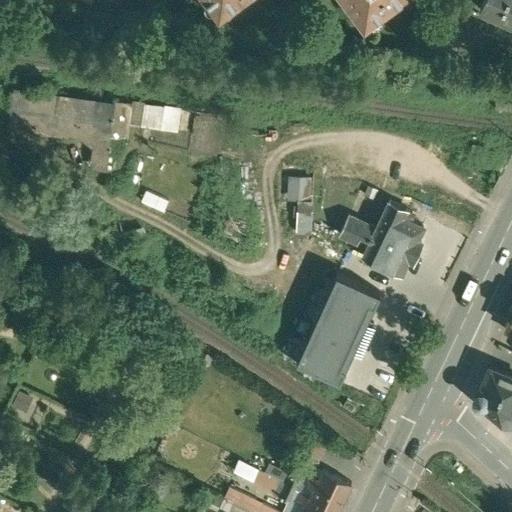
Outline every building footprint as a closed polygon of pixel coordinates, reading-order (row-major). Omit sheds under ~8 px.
[(209,0),(221,15),(240,0),(209,0)] [(400,0),(347,0),(366,25),(400,0)] [(511,0),(487,0),(482,11),(511,25),(511,0)] [(14,93),(0,91),(0,118),(10,120),(14,93)] [(114,105),(14,91),(14,93),(10,120),(97,132),(111,134),(114,105)] [(132,102),(115,99),(114,105),(111,134),(127,136),(132,102)] [(111,134),(97,132),(92,163),(107,166),(111,134)] [(3,153),(0,151),(0,173),(2,174),(14,145),(7,143),(3,153)] [(472,152),(483,153),(484,144),(473,143),(472,152)] [(312,176),(288,175),(287,198),(298,199),(311,199),(312,176)] [(311,199),(298,199),(297,232),(312,232),(313,199),(311,199)] [(389,200),(377,227),(350,213),(340,233),(357,241),(361,233),(372,238),(364,253),(402,271),(409,257),(413,259),(422,240),(418,238),(424,225),(410,218),(413,211),(389,200)] [(142,225),(110,234),(114,246),(146,236),(142,225)] [(380,290),(337,271),(305,340),(297,358),(340,377),(354,348),(360,351),(373,321),(367,319),(380,290)] [(297,358),(305,340),(293,335),(285,352),(297,358)] [(511,373),(490,364),(480,390),(482,401),(504,419),(505,419),(507,420),(510,419),(511,418),(511,417),(511,373)] [(356,405),(347,398),(344,403),(353,410),(356,405)] [(329,439),(309,430),(300,450),(319,459),(329,439)] [(259,468),(249,463),(244,473),(254,478),(259,468)] [(287,482),(259,468),(254,478),(275,488),(274,493),(281,496),(286,484),(287,482)] [(352,482),(329,471),(326,477),(320,475),(314,487),(320,490),(317,498),(339,509),(352,482)] [(301,478),(291,473),(287,482),(286,484),(296,488),(301,478)] [(296,488),(286,484),(281,496),(290,500),(296,488)] [(317,498),(310,495),(307,503),(312,506),(308,511),(337,511),(339,509),(317,498)] [(282,511),(283,511),(264,501),(259,511),(261,511),(282,511)]
